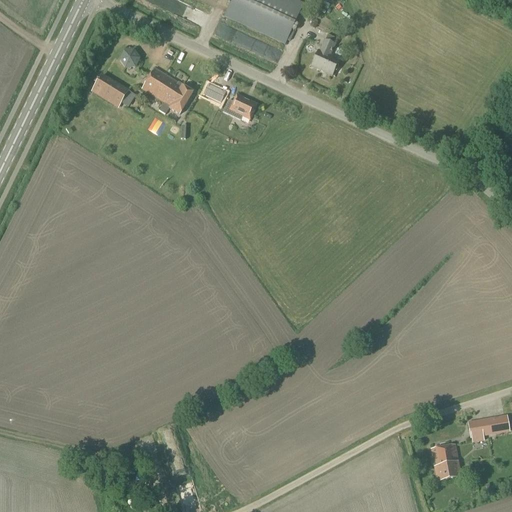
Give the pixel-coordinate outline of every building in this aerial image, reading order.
[(285,46),(303,4),(294,0),(230,0),(222,18),(285,46)] [(330,58),(335,46),(324,40),(318,52),(311,67),(331,77),(338,61),(330,58)] [(125,70),(135,69),(139,60),(133,52),(123,53),(119,62),(125,70)] [(179,116),(192,94),(181,87),(182,86),(159,72),(154,69),(141,90),(163,104),(158,112),(164,116),(169,109),(179,116)] [(128,109),(135,96),(128,92),(101,76),(91,93),(118,110),(121,104),(128,109)] [(211,100),(220,104),(224,95),(216,91),(211,100)] [(228,101),(222,114),(240,122),(242,118),(250,122),(257,106),(249,102),(244,99),(236,96),(232,103),(228,101)] [(154,133),(162,138),(170,126),(162,121),(154,133)] [(506,418),(483,422),(486,436),(509,432),(506,418)] [(460,478),(457,463),(454,446),(430,451),(433,468),(437,484),(460,478)]
